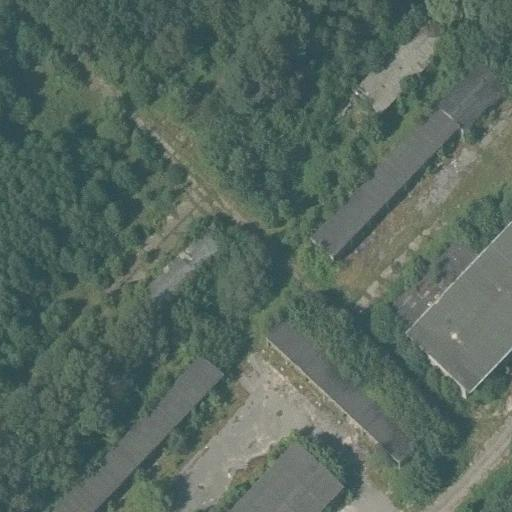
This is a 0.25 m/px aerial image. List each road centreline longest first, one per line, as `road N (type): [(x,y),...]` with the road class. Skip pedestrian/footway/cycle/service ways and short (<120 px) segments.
road 1 (track): [(491,460),(5,0)]
road 2 (track): [(314,0),(169,155)]
